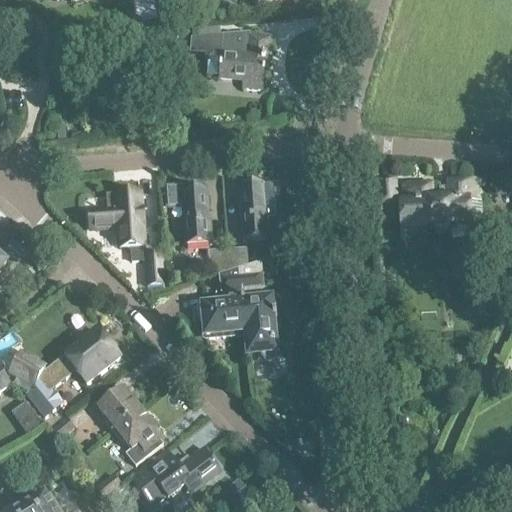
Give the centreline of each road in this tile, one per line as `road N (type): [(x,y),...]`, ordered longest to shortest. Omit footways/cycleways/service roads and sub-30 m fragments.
road 1 (residential): [(327,511),(2,184)]
road 2 (residential): [(382,511),(342,229),(343,147)]
road 3 (residential): [(2,184),(43,169),(143,158),(343,147)]
road 4 (residential): [(511,156),(343,147)]
road 5 (residential): [(343,147),(382,0)]
